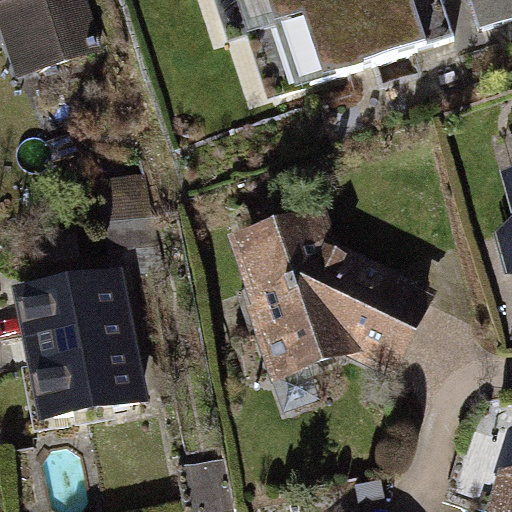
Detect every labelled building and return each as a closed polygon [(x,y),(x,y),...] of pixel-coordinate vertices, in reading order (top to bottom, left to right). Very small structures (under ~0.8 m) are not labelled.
[(0,0),(0,5),(13,1),(36,72),(98,52),(81,0),(0,0)] [(233,0),(246,39),(260,35),(281,97),(324,83),(303,20),(280,28),(271,0),(233,0)] [(271,0),(280,28),(303,20),(324,83),(426,51),(409,0),(271,0)] [(445,0),(409,0),(426,51),(458,40),(445,0)] [(511,21),(511,0),(472,0),(483,32),(511,21)] [(144,186),(105,194),(110,227),(139,222),(152,219),(144,186)] [(260,318),(279,375),(360,347),(394,365),(423,301),(328,254),(317,224),(247,249),(270,315),(260,318)] [(116,281),(22,299),(46,421),(140,403),(116,281)] [(178,468),(185,511),(225,511),(234,510),(225,460),(178,468)]
